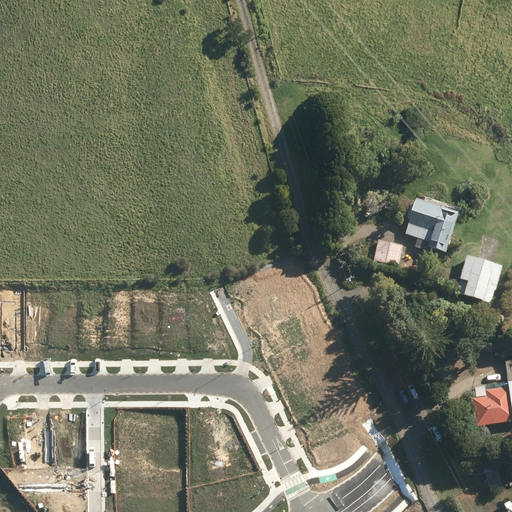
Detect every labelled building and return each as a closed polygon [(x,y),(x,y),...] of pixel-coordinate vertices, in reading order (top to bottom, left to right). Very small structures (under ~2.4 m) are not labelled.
[(384,149),(397,152),(398,144),(386,141),(384,149)] [(430,248),(446,253),(457,213),(462,215),(464,210),(429,199),(428,203),(416,200),(414,207),(410,206),(407,219),(410,220),(405,236),(418,239),(415,248),(429,252),(430,248)] [(374,262),(398,267),(403,247),(379,241),(374,262)] [(459,280),(455,294),(464,297),(491,305),(502,267),(467,257),(459,280)] [(511,287),(511,273),(506,273),(503,286),(511,288),(511,287)] [(478,345),(478,354),(492,353),(491,345),(478,345)] [(509,388),(486,392),(487,397),(473,399),(476,427),(511,422),(511,361),(506,362),(508,385),(509,388)] [(477,457),(478,464),(488,463),(487,456),(477,457)] [(486,473),(489,491),(501,489),(498,471),(486,473)]
